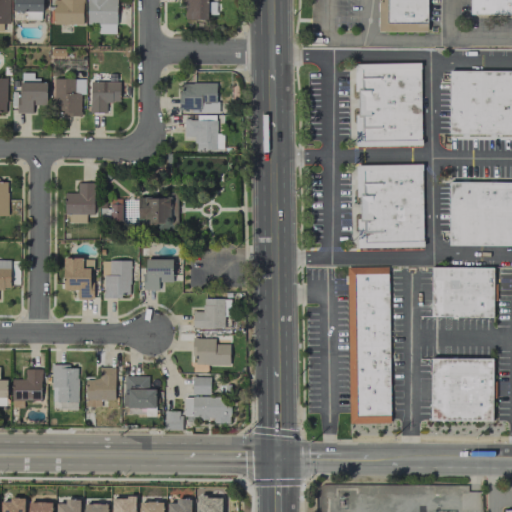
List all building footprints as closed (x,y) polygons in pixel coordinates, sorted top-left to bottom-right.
[(9,24),(9,0),(0,0),(0,31),(2,31),(3,24),(9,24)] [(41,0),(12,0),(13,11),(27,12),(26,19),(41,20),(41,0)] [(82,25),(82,0),(52,0),(52,24),(82,25)] [(86,0),(86,24),(97,24),(97,33),(115,34),(116,0),(86,0)] [(207,20),(207,0),(179,0),(179,4),(185,4),(185,19),(207,20)] [(377,0),(426,0),(426,31),(377,31),(377,0)] [(470,0),(511,0),(511,12),(470,12),(470,0)] [(354,63),(419,63),(420,145),(355,146),(354,115),(357,115),(357,91),(354,91),(354,63)] [(450,71),(511,71),(511,133),(449,133),(450,71)] [(46,81),(33,80),(33,72),(20,72),(20,97),(16,97),(16,113),(33,113),(33,105),(46,105),(46,81)] [(80,116),(80,94),(85,94),(84,78),(53,79),(53,117),(80,116)] [(119,82),(90,81),(89,113),(105,113),(106,102),(119,102),(119,82)] [(217,83),(188,83),(187,92),(178,91),(178,110),(216,111),(217,83)] [(184,119),(183,136),(195,136),(194,149),(222,150),(223,134),(215,133),(216,120),(184,119)] [(355,166),(421,165),(422,247),(356,248),(356,217),(358,217),(358,193),(356,193),(355,166)] [(93,214),(94,183),(77,182),(76,193),(64,192),(63,214),(68,215),(68,223),(85,223),(86,214),(93,214)] [(449,182),(511,182),(511,244),(448,244),(449,182)] [(164,226),(177,226),(177,197),(137,197),(138,222),(163,222),(164,226)] [(121,199),(109,199),(109,220),(121,220),(121,199)] [(91,299),(92,258),(63,258),(62,290),(78,291),(77,299),(91,299)] [(159,290),(159,282),(171,282),(172,259),(143,259),(143,290),(159,290)] [(0,288),(9,289),(10,260),(0,260),(0,288)] [(129,260),(102,260),(102,296),(129,297),(129,260)] [(346,267),(387,266),(389,422),(348,423),(346,267)] [(430,267),(491,268),(491,316),(430,315),(430,267)] [(230,299),(203,298),(203,311),(192,311),(191,328),(223,328),(223,316),(229,316),(230,299)] [(229,344),(214,344),(214,338),(192,338),(192,364),(228,365),(229,344)] [(430,357),(492,358),(491,419),(430,419),(430,357)] [(52,366),(51,402),(69,402),(77,402),(77,366),(52,366)] [(114,367),(98,368),(98,380),(85,380),(85,406),(100,406),(100,400),(114,400),(114,367)] [(12,379),(12,407),(23,408),(23,400),(40,400),(41,369),(24,369),(24,379),(12,379)] [(155,389),(147,389),(148,376),(123,375),(122,407),(155,408),(155,389)] [(209,394),(209,377),(191,377),(191,394),(209,394)] [(229,423),(230,397),(183,397),(183,417),(211,417),(211,423),(229,423)] [(180,429),(181,411),(164,411),(163,429),(180,429)] [(134,511),(135,497),(110,497),(110,511),(134,511)] [(197,511),(221,511),(221,498),(198,497),(197,511)] [(23,511),(24,498),(9,498),(9,501),(0,501),(0,511),(23,511)] [(55,511),(79,511),(80,499),(64,499),(64,503),(55,503),(55,511)] [(190,511),(190,499),(175,499),(175,502),(166,503),(166,511),(190,511)] [(139,511),(161,511),(162,502),(140,501),(139,511)] [(29,502),(28,511),(50,511),(51,502),(29,502)]
